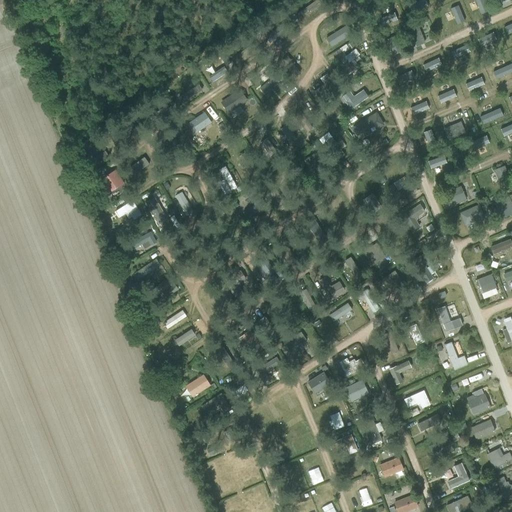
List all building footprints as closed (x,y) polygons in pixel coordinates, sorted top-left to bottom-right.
[(347,49),(336,59),(345,68),(361,53),(356,48),(351,53),(347,49)] [(330,72),(321,77),(325,84),(315,90),(320,98),(339,87),(330,72)] [(361,83),(347,91),(355,105),(369,96),(361,83)] [(223,99),(230,113),(239,109),(238,106),(244,103),(238,92),(223,99)] [(381,129),(394,122),(388,109),(358,123),(365,136),(381,129)] [(218,171),(229,191),(239,186),(228,165),(218,171)] [(501,182),(511,177),(505,166),(495,170),(501,182)] [(385,188),(394,200),(403,194),(393,181),(385,188)] [(418,228),(421,234),(433,229),(431,224),(430,224),(416,191),(406,196),(416,220),(420,218),(423,226),(418,228)] [(249,195),(252,203),(259,200),(256,192),(249,195)] [(362,198),(369,211),(380,205),(373,192),(362,198)] [(166,217),(156,197),(146,202),(157,222),(166,217)] [(133,200),(113,211),(121,225),(141,213),(133,200)] [(459,212),(465,227),(487,218),(480,203),(459,212)] [(265,209),(265,221),(273,221),(274,209),(265,209)] [(331,221),(334,227),(350,218),(346,212),(331,221)] [(511,250),(501,254),(499,251),(492,253),(496,265),(511,259),(511,250)] [(136,274),(146,286),(166,270),(157,258),(136,274)] [(399,267),(382,278),(393,294),(409,284),(399,267)] [(491,274),(474,281),(480,295),(481,294),(483,299),(497,294),(495,288),(496,288),(491,274)] [(171,325),(189,317),(185,310),(168,318),(171,325)] [(450,312),(450,319),(446,320),(446,329),(464,329),(463,319),(454,319),(454,312),(450,312)] [(511,316),(506,319),(509,327),(502,330),(508,343),(511,340),(511,316)] [(460,339),(455,340),(458,357),(463,355),(460,339)] [(469,365),(467,355),(457,357),(454,342),(446,343),(452,369),(469,365)] [(344,374),(367,368),(365,357),(351,361),(350,358),(341,361),(344,374)] [(311,379),(318,393),(334,384),(327,371),(311,379)] [(208,375),(188,382),(192,395),(213,388),(208,375)] [(350,386),(357,400),(371,392),(364,379),(350,386)] [(466,396),(474,415),(493,407),(485,388),(466,396)] [(427,391),(406,396),(410,411),(431,406),(427,391)] [(226,395),(203,403),(208,416),(230,409),(226,395)] [(418,422),(423,431),(443,422),(438,413),(418,422)] [(473,426),(478,438),(498,430),(493,418),(473,426)] [(372,446),(384,442),(377,422),(365,426),(372,446)] [(347,448),(357,445),(353,434),(343,438),(347,448)] [(434,449),(422,456),(424,460),(442,450),(437,441),(431,444),(434,449)] [(219,444),(208,450),(211,455),(222,450),(219,444)] [(421,455),(433,450),(431,444),(418,450),(421,455)] [(502,448),(488,452),(493,469),(511,463),(511,451),(504,454),(502,448)] [(384,476),(406,471),(403,457),(381,462),(384,476)] [(446,474),(453,488),(471,480),(464,465),(446,474)] [(503,495),(511,491),(511,469),(495,477),(503,495)] [(375,489),(356,496),(360,507),(379,500),(375,489)] [(391,502),(394,511),(395,511),(415,505),(411,495),(391,502)] [(448,511),(454,510),(455,511),(460,511),(467,510),(462,497),(443,505),(445,511),(448,511)]
